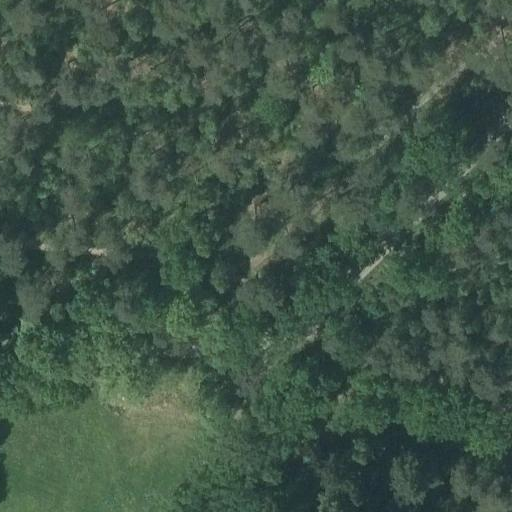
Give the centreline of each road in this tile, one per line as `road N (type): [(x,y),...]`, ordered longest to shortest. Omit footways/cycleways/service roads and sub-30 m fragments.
road 1 (unclassified): [(0,341),(187,351),(264,343),(293,329),(511,114)]
road 2 (unknown): [(511,25),(403,114),(363,166),(234,276)]
road 3 (track): [(511,369),(327,351),(234,276)]
road 4 (unknown): [(234,276),(137,255),(0,246)]
road 5 (track): [(168,511),(264,343)]
